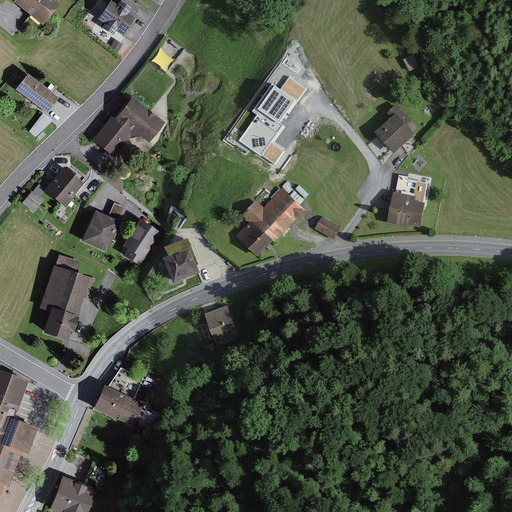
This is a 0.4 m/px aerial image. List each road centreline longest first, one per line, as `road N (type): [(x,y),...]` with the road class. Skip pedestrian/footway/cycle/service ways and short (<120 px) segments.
road 1 (tertiary): [(82,399),(114,351),(148,323),(235,282),(398,248),(511,252)]
road 2 (residential): [(173,0),(112,85),(0,199)]
road 3 (tertiary): [(27,511),(82,399)]
